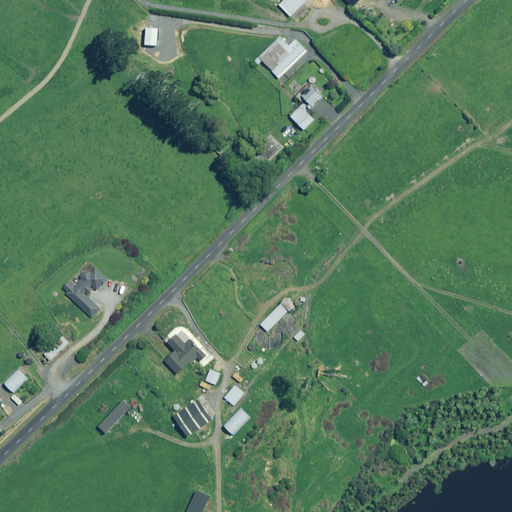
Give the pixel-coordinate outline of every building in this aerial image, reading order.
[(307,0),(285,0),(280,5),(291,17),(307,0)] [(307,52),(296,40),(286,50),(276,39),(258,57),(279,78),(307,52)] [(323,97),(313,87),(310,89),(303,96),(314,107),(323,97)] [(310,109),(305,103),(291,117),(305,130),(315,120),(307,112),(310,109)] [(93,286),(95,288),(97,290),(108,279),(97,269),(92,275),(88,271),(82,277),(83,279),(75,288),(69,282),(64,288),(67,291),(66,293),(70,297),(92,318),(101,309),(87,296),(85,294),(87,292),(88,294),(94,289),(92,287),(93,286)] [(291,312),(293,310),(295,312),(297,310),(295,308),(296,306),(288,298),(261,324),(268,331),(289,310),(291,312)] [(305,334),(301,330),(295,337),(299,341),(305,334)] [(186,344),(177,334),(168,342),(176,351),(165,361),(177,374),(190,362),(191,363),(198,358),(201,361),(207,356),(192,339),(186,344)] [(70,343),(63,336),(41,357),(48,364),(70,343)] [(19,350),(18,351),(18,352),(17,352),(17,353),(17,354),(17,355),(17,356),(18,356),(18,357),(19,357),(19,358),(20,358),(21,358),(22,358),(23,358),(24,357),(25,356),(25,355),(25,354),(25,353),(25,352),(24,351),(23,350),(22,350),(21,350),(20,350),(19,350)] [(28,379),(19,370),(5,384),(14,393),(28,379)] [(220,373),(210,370),(206,381),(216,385),(220,373)] [(421,374),(417,379),(425,387),(429,383),(421,374)] [(245,393),(236,385),(225,397),(234,405),(245,393)] [(22,402),(15,395),(12,398),(20,405),(22,402)] [(133,399),(129,403),(135,408),(138,404),(133,399)] [(107,433),(128,411),(129,413),(132,410),(131,408),(132,407),(124,400),(99,426),(107,433)] [(213,420),(199,400),(174,417),(188,437),(213,420)] [(173,409),(174,410),(175,411),(176,411),(177,411),(178,411),(179,410),(180,409),(180,408),(180,407),(180,406),(180,405),(179,404),(179,403),(178,403),(177,403),(176,403),(175,403),(174,403),(173,404),(173,405),(172,406),(172,407),(172,408),(173,409)] [(251,417),(241,408),(224,425),(234,435),(251,417)] [(203,511),(210,496),(197,490),(187,511),(203,511)]
